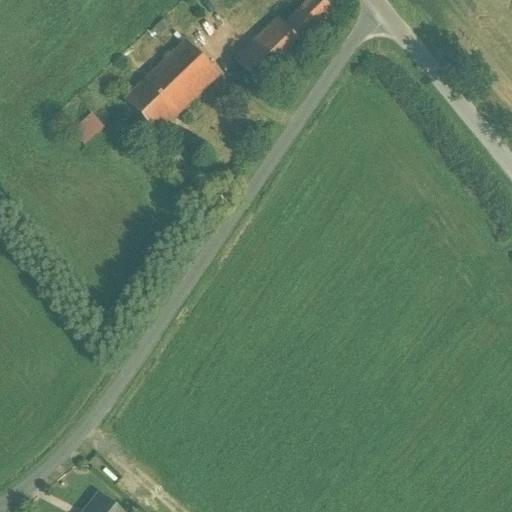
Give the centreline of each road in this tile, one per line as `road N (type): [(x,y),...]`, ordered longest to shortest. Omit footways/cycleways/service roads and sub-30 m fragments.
road 1 (unclassified): [(2,511),(61,461),(127,376),(377,8)]
road 2 (unknown): [(164,0),(120,44),(260,173)]
road 3 (unclassified): [(377,8),(511,171)]
